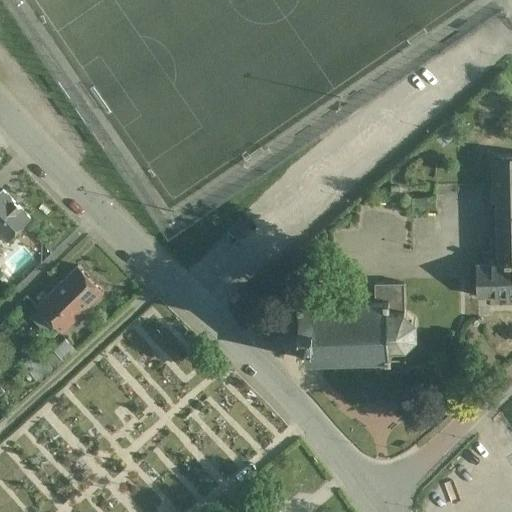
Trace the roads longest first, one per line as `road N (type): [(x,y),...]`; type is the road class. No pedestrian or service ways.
road 1 (residential): [(0,106),(368,494)]
road 2 (residential): [(368,494),(511,380)]
